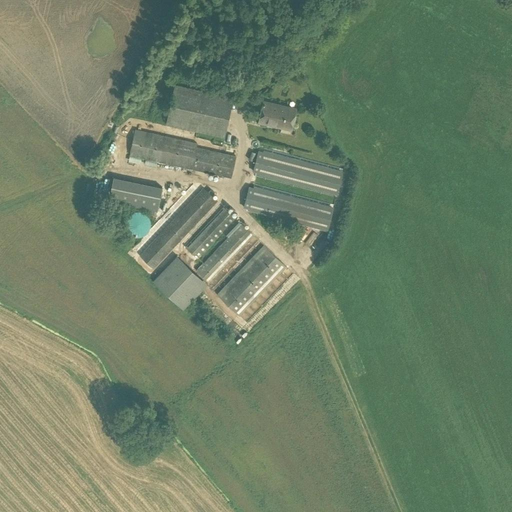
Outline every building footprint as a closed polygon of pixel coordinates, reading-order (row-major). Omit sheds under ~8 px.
[(317,88),(314,78),(308,80),(311,90),(317,88)] [(224,136),(233,97),(174,84),(166,123),(224,136)] [(291,130),(295,108),(263,101),(258,122),(291,130)] [(230,178),(235,156),(196,147),(197,143),(135,130),(129,155),(230,178)] [(258,152),(252,174),(337,196),(342,174),(258,152)] [(157,203),(160,183),(110,175),(107,195),(157,203)] [(203,188),(140,255),(153,268),(217,201),(203,188)] [(327,226),(332,210),(248,188),(244,205),(327,226)] [(253,236),(223,207),(184,247),(197,258),(223,231),(228,237),(196,270),(208,282),(253,236)] [(138,237),(139,237),(140,237),(141,236),(142,236),(144,235),(145,235),(146,234),(147,233),(147,232),(148,231),(149,230),(150,228),(150,227),(150,226),(150,225),(150,224),(150,223),(150,222),(150,221),(150,220),(149,219),(149,218),(148,217),(147,216),(147,215),(146,214),(145,214),(144,213),(142,212),(141,212),(140,211),(138,211),(135,212),(134,212),(133,212),(132,213),(131,213),(130,214),(129,214),(129,215),(128,216),(127,217),(126,218),(126,219),(126,220),(125,221),(125,222),(125,223),(125,224),(125,225),(125,226),(125,227),(126,229),(126,230),(127,231),(128,232),(129,233),(129,234),(130,235),(131,235),(132,236),(133,236),(134,236),(135,237),(138,237)] [(307,225),(296,244),(304,248),(315,229),(307,225)] [(239,316),(286,267),(263,245),(217,294),(239,316)] [(279,280),(271,290),(276,294),(284,284),(279,280)]
